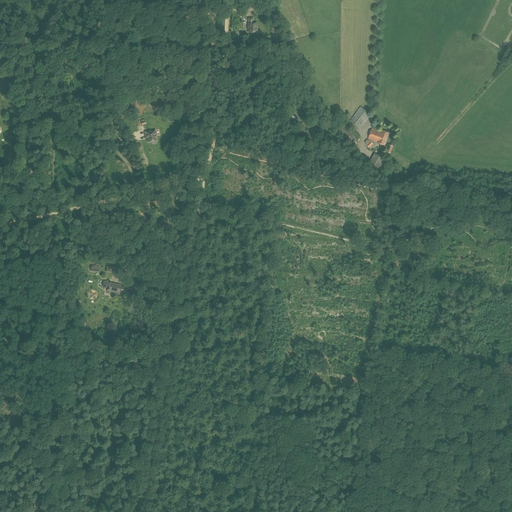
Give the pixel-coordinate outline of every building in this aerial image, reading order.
[(257,32),(257,23),(253,23),(253,18),(248,18),(249,23),(249,32),(257,32)] [(360,129),(371,114),(361,107),(350,121),(360,129)] [(352,145),(358,140),(339,118),(333,123),(352,145)] [(385,146),(390,133),(383,130),(382,132),(372,129),(369,139),(378,142),(378,143),(385,146)] [(155,135),(156,135),(156,132),(152,133),(151,130),(145,132),(146,138),(147,138),(148,142),(156,141),(155,135)] [(371,150),(375,146),(370,140),(368,139),(365,142),(366,143),(366,144),(371,150)] [(382,172),(389,161),(375,153),(369,163),(382,172)] [(165,216),(163,226),(169,227),(171,217),(165,216)] [(121,282),(124,279),(119,273),(115,276),(121,282)] [(107,291),(112,292),(120,294),(122,286),(118,285),(118,284),(104,281),(103,286),(108,287),(107,291)]
